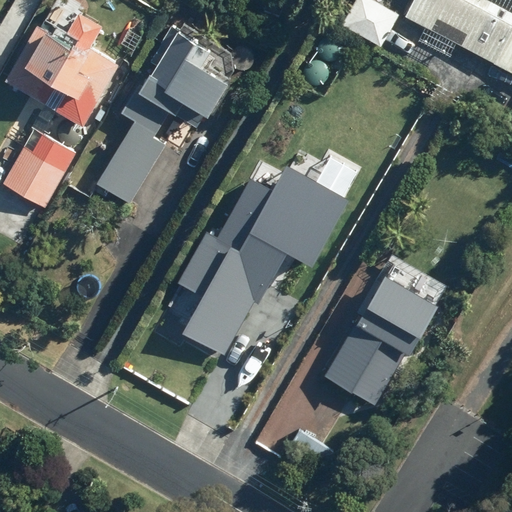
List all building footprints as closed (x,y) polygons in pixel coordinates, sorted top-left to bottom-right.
[(401,11),(382,0),(355,0),(344,20),(383,42),(401,11)] [(511,0),(413,0),(407,13),(427,23),(420,37),(451,54),(459,39),(511,65),(511,0)] [(86,123),(121,60),(93,44),(105,23),(81,9),(71,28),(80,33),(75,41),(39,21),(6,77),(86,123)] [(233,48),(186,21),(182,27),(175,23),(153,59),(157,61),(145,83),(142,81),(125,110),(137,116),(102,176),(135,196),(167,140),(155,133),(157,129),(159,130),(167,115),(183,124),(188,115),(200,122),(209,107),(211,108),(242,56),(232,50),(233,48)] [(47,204),(79,149),(44,129),(34,148),(25,142),(4,180),(47,204)] [(279,244),(311,262),(313,258),(328,267),(336,253),(320,244),(341,208),(337,205),(360,165),(315,139),(298,168),(268,151),(258,169),(256,168),(224,222),(208,213),(174,272),(200,287),(179,322),(220,346),(279,244)] [(327,373),(378,402),(408,348),(413,351),(442,300),(439,299),(442,294),(393,266),(390,271),(386,268),(327,373)]
